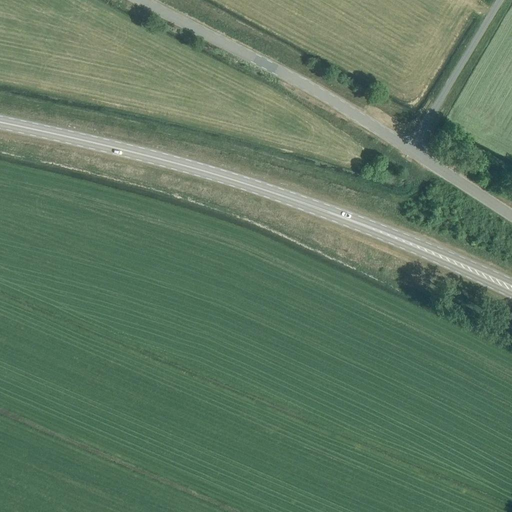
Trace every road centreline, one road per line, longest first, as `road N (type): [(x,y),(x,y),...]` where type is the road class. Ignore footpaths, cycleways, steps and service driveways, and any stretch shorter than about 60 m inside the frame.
road 1 (secondary): [(386,234),(191,167),(0,122)]
road 2 (unclassified): [(414,153),(138,0)]
road 3 (unclassified): [(414,153),(503,0)]
road 4 (secondary): [(386,234),(511,295)]
road 5 (secondary): [(511,282),(386,234)]
